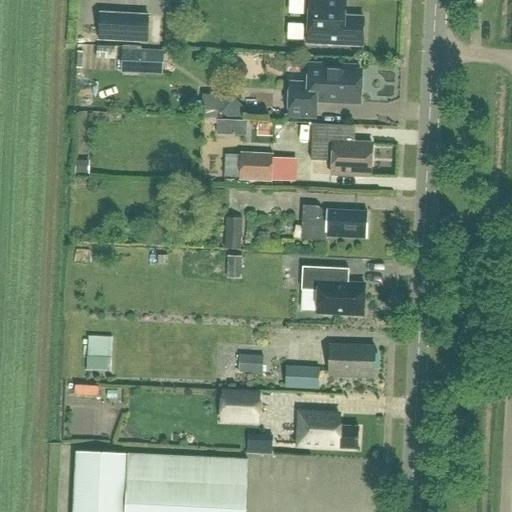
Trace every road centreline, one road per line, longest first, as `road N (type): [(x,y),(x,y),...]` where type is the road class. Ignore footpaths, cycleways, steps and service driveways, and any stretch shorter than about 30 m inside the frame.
road 1 (unclassified): [(413,511),(432,54)]
road 2 (residential): [(506,511),(511,385)]
